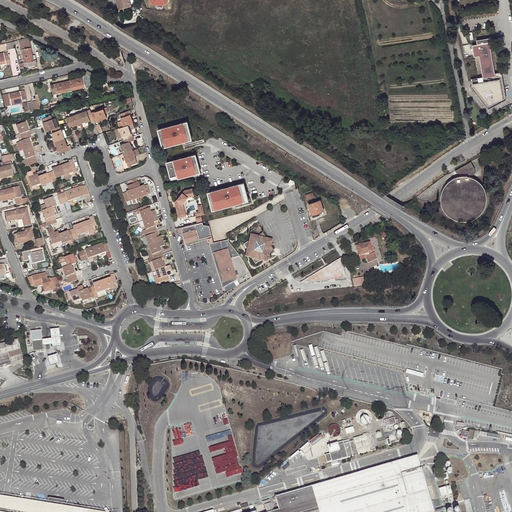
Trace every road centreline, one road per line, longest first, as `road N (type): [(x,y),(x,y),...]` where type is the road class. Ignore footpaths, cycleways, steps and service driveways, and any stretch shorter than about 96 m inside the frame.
road 1 (secondary): [(403,218),(59,0)]
road 2 (residential): [(242,349),(273,368),(511,423)]
road 3 (unclassified): [(469,143),(306,251)]
road 4 (unclassified): [(130,73),(0,1)]
road 5 (residential): [(440,0),(469,143)]
road 6 (residential): [(189,295),(153,167)]
road 7 (unclassified): [(105,399),(131,421),(134,511)]
